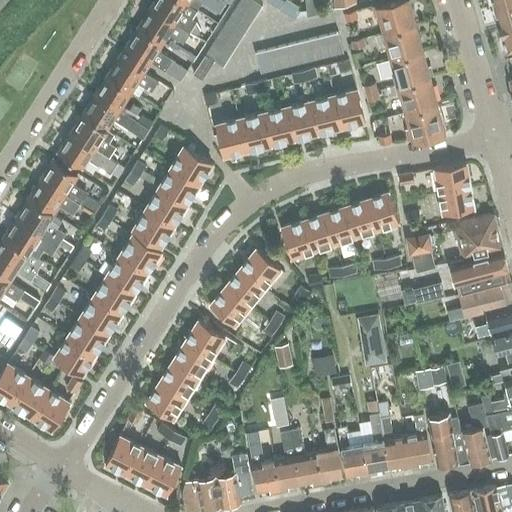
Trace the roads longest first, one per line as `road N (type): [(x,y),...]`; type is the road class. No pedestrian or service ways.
road 1 (residential): [(62,467),(212,236),(250,201)]
road 2 (residential): [(250,201),(218,160),(198,92),(242,73),(262,36),(328,22)]
road 3 (residential): [(250,201),(322,171),(495,139)]
road 4 (residential): [(295,511),(511,467)]
road 5 (residential): [(0,176),(113,0)]
road 6 (residential): [(495,139),(457,0)]
